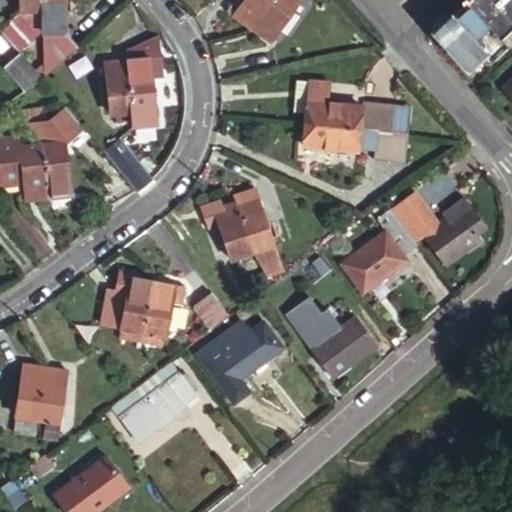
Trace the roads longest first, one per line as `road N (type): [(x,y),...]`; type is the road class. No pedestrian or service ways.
road 1 (residential): [(0,312),(169,184),(200,127),(202,81),(192,44),(154,0)]
road 2 (residential): [(511,277),(244,511)]
road 3 (residential): [(511,163),(394,28)]
